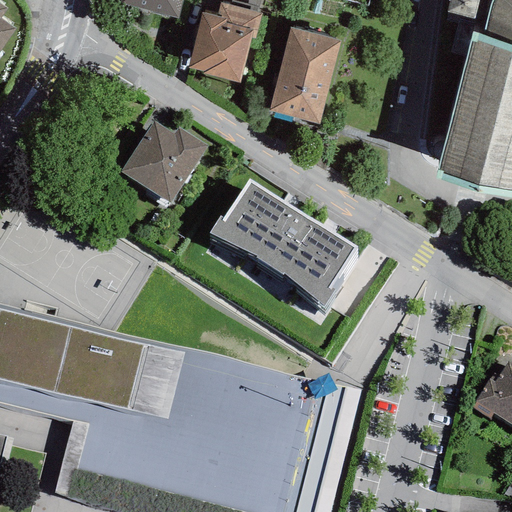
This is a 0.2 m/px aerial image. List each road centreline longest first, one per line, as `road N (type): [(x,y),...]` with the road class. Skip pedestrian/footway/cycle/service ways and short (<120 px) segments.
road 1 (residential): [(511,311),(76,31)]
road 2 (residential): [(0,137),(76,31)]
